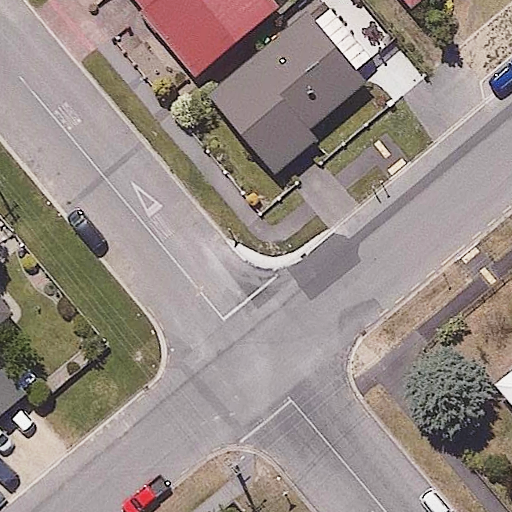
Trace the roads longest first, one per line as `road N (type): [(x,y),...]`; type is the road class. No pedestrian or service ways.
road 1 (residential): [(0,56),(258,364)]
road 2 (residential): [(258,364),(511,152)]
road 3 (residential): [(79,511),(258,364)]
road 4 (residential): [(258,364),(383,511)]
